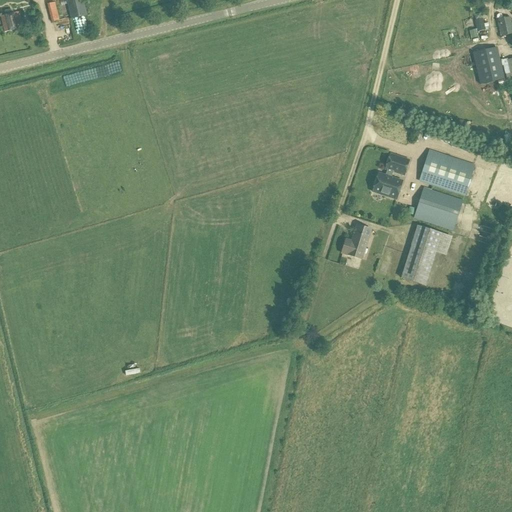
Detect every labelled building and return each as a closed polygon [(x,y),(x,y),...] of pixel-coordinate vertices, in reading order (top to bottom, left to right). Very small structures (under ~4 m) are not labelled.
[(83,0),(67,0),(72,19),(87,16),(83,0)] [(48,4),(52,22),(59,21),(55,3),(48,4)] [(5,16),(1,17),(5,33),(23,28),(19,13),(12,15),(10,10),(4,11),(5,16)] [(497,21),(501,37),(511,34),(511,25),(510,18),(497,21)] [(475,21),(478,31),(485,29),(482,19),(475,21)] [(497,48),(473,54),(480,85),(504,80),(497,48)] [(419,182),(466,197),(475,166),(429,152),(419,182)] [(378,174),(372,192),(395,200),(401,182),(391,179),(393,172),(404,176),(410,160),(390,154),(385,170),(387,171),(385,177),(378,174)] [(487,179),(493,181),(496,171),(491,169),(487,179)] [(423,189),(414,218),(452,231),(462,202),(423,189)] [(342,253),(361,259),(370,231),(357,226),(351,246),(345,245),(342,253)] [(417,227),(401,278),(425,286),(436,252),(445,255),(450,237),(417,227)] [(477,273),(479,266),(467,264),(466,271),(477,273)]
